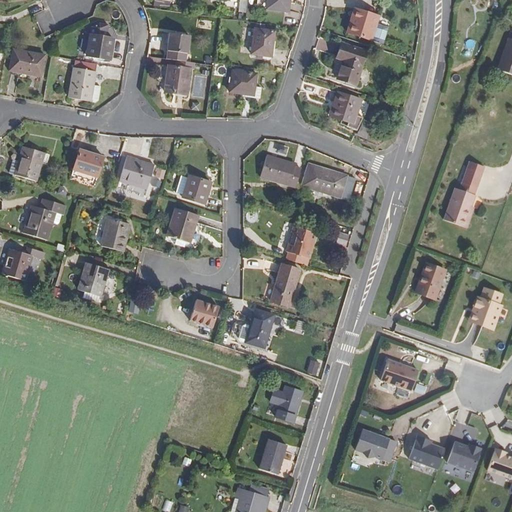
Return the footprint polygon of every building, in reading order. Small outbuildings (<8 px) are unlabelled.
[(229,0),(238,1),(237,12),(245,13),(247,0),(229,0)] [(289,13),(290,0),(268,0),(267,10),(289,13)] [(378,40),(386,17),(367,10),(359,34),(378,40)] [(93,23),(90,32),(97,33),(100,25),(93,23)] [(277,55),(280,28),(251,25),(248,52),(277,55)] [(393,28),(383,25),(379,35),(389,39),(393,28)] [(511,77),(511,35),(500,69),(499,73),(511,77)] [(116,62),(119,40),(97,37),(94,59),(116,62)] [(184,57),(186,39),(167,37),(165,55),(184,57)] [(360,85),(372,52),(346,42),(341,56),(349,59),(342,78),(360,85)] [(46,77),(49,58),(20,53),(17,72),(46,77)] [(188,99),(191,72),(193,73),(194,67),(176,65),(176,71),(167,70),(164,97),(188,99)] [(98,110),(104,73),(88,70),(87,78),(80,77),(75,107),(98,110)] [(253,96),(255,74),(247,74),(231,73),(230,95),(253,96)] [(362,128),(370,103),(345,96),(338,121),(362,128)] [(42,181),(49,162),(56,164),(58,155),(31,146),(26,162),(21,160),(16,173),(42,181)] [(100,182),(106,161),(83,153),(76,174),(100,182)] [(296,188),(302,167),(271,158),(265,179),(296,188)] [(465,230),(477,196),(474,195),(477,189),(484,167),(470,162),(460,191),(456,189),(444,223),(465,230)] [(152,194),(159,171),(131,163),(124,185),(152,194)] [(348,200),(354,179),(316,168),(310,189),(348,200)] [(100,182),(76,174),(74,180),(98,187),(100,182)] [(185,177),(181,193),(186,195),(191,179),(185,177)] [(209,204),(215,183),(192,177),(186,197),(209,204)] [(54,213),(57,204),(50,202),(47,211),(54,213)] [(53,242),(61,216),(67,217),(69,208),(57,204),(54,213),(47,211),(39,208),(30,235),(53,242)] [(191,243),(199,215),(177,209),(169,237),(191,243)] [(128,251),(136,223),(115,216),(106,245),(114,247),(124,250),(128,251)] [(311,273),(321,240),(301,233),(291,266),(311,273)] [(42,287),(49,262),(60,265),(62,257),(44,251),(41,260),(25,255),(19,279),(42,287)] [(438,300),(448,271),(429,264),(419,293),(438,300)] [(109,300),(118,272),(100,267),(91,294),(109,300)] [(293,316),(304,278),(287,273),(276,311),(293,316)] [(496,331),(504,307),(501,306),(504,295),(486,289),(482,299),(479,298),(475,310),(478,310),(474,323),(496,331)] [(213,334),(219,312),(196,306),(190,327),(213,334)] [(267,357),(277,322),(257,317),(254,328),(257,329),(251,352),(255,353),(267,357)] [(416,391),(422,370),(391,359),(384,380),(416,391)] [(299,428),(308,397),(291,393),(289,399),(279,396),(275,412),(278,413),(279,409),(285,411),(281,424),(299,428)] [(389,464),(397,444),(362,432),(355,452),(362,454),(367,460),(374,458),(389,464)] [(438,471),(445,451),(438,449),(434,449),(430,447),(432,442),(418,437),(409,460),(438,471)] [(281,461),(284,447),(266,442),(258,472),(276,478),(281,461)] [(470,482),(482,449),(474,446),(473,449),(468,447),(456,442),(445,473),(470,482)] [(511,480),(511,459),(506,458),(507,455),(507,454),(496,450),(488,472),(511,480)] [(263,511),(267,498),(235,489),(232,501),(237,502),(234,511),(263,511)]
